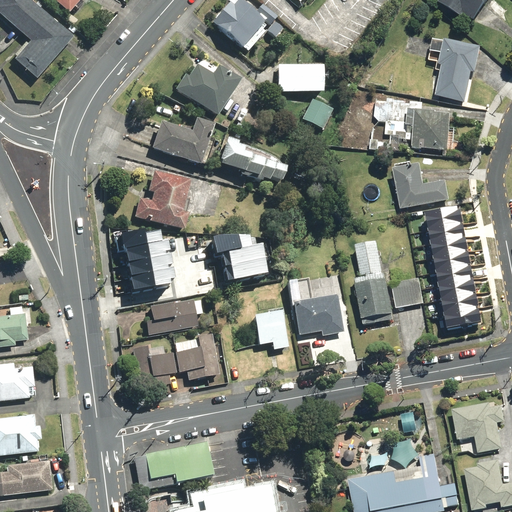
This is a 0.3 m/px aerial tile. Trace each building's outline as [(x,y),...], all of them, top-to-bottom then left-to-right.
[(73,39),(27,0),(0,0),(0,16),(30,43),(27,47),(25,45),(14,57),(16,59),(13,62),(36,81),(73,39)] [(56,0),(57,0),(55,2),(69,16),(83,0),(56,0)] [(262,5),(255,13),(240,0),(229,0),(229,1),(231,2),(211,25),(240,52),(243,49),(247,53),(266,32),(261,27),(265,22),(269,26),(276,19),(262,5)] [(440,0),(438,3),(463,20),(465,18),(473,24),(489,0),(440,0)] [(283,31),(275,24),(267,33),(275,41),(283,31)] [(475,74),(480,50),(434,40),(431,56),(441,59),(438,68),(443,69),(436,99),(465,105),(472,74),(475,74)] [(185,77),(175,92),(216,119),(240,83),(219,68),(217,70),(204,61),(199,68),(197,66),(188,78),(185,77)] [(322,69),(278,68),(277,94),(321,95),(322,69)] [(331,111),(311,102),(301,123),(321,132),(331,111)] [(451,116),(414,113),(411,152),(448,153),(451,116)] [(206,148),(212,127),(195,122),(193,129),(182,126),(180,131),(160,125),(152,152),(201,167),(202,165),(206,167),(211,149),(206,148)] [(243,148),(226,141),(218,167),(268,184),(269,180),(280,184),(285,171),(241,154),(243,148)] [(421,166),(393,171),(401,212),(449,203),(446,184),(424,188),(421,166)] [(191,180),(155,170),(146,198),(142,197),(137,214),(185,228),(189,213),(182,211),(191,180)] [(459,204),(425,211),(447,327),(481,321),(459,204)] [(121,233),(125,249),(127,248),(163,241),(161,230),(145,233),(144,228),(121,233)] [(215,254),(221,253),(260,245),(258,237),(251,238),(251,235),(223,234),(212,237),(215,254)] [(170,240),(163,241),(127,248),(130,262),(172,255),(170,240)] [(266,259),(263,244),(260,245),(221,253),(224,268),(266,259)] [(377,246),(356,250),(361,278),(352,280),(360,324),(395,318),(386,272),(382,273),(377,246)] [(173,263),(172,255),(130,262),(132,274),(169,268),(169,264),(173,263)] [(269,274),(266,259),(224,268),(227,282),(269,274)] [(174,267),(169,268),(132,274),(135,293),(172,286),(171,279),(176,278),(174,267)] [(344,334),(343,328),(331,275),(286,285),(298,338),(319,333),(321,339),(344,334)] [(419,278),(391,283),(396,310),(424,305),(419,278)] [(191,302),(149,309),(152,323),(146,324),(148,337),(197,328),(195,316),(201,315),(199,304),(192,305),(191,302)] [(252,320),(258,348),(271,345),(272,353),(288,349),(280,314),(252,320)] [(15,344),(28,342),(25,316),(0,318),(0,349),(15,348),(15,344)] [(219,377),(211,338),(173,346),(179,375),(187,373),(189,383),(219,377)] [(147,348),(133,351),(140,392),(171,386),(169,377),(176,375),(173,355),(164,357),(163,350),(148,353),(147,348)] [(0,403),(29,400),(27,390),(33,389),(31,369),(13,371),(13,366),(0,367),(0,403)] [(494,405),(452,411),(456,441),(473,438),(475,453),(499,450),(500,458),(477,461),(478,468),(465,470),(470,511),(475,511),(486,511),(486,506),(498,504),(499,510),(511,508),(511,412),(506,413),(505,406),(494,408),(494,405)] [(33,417),(0,421),(0,458),(38,454),(36,443),(40,442),(38,428),(34,429),(33,417)] [(205,443),(142,454),(146,481),(172,476),(173,484),(211,477),(205,443)] [(420,465),(347,479),(352,511),(434,511),(443,510),(443,509),(459,506),(455,484),(440,487),(434,455),(418,458),(420,465)] [(8,474),(0,474),(0,479),(2,498),(52,492),(48,463),(7,468),(8,474)] [(266,511),(261,481),(213,489),(184,493),(186,505),(184,511),(266,511)]
